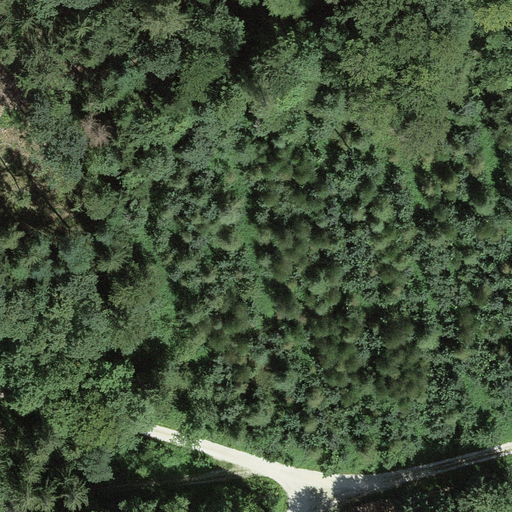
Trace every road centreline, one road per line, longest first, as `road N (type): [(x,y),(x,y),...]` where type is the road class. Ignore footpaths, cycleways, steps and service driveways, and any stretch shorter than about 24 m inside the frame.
road 1 (track): [(0,503),(263,466),(319,485),(359,482),(511,446)]
road 2 (track): [(263,466),(0,392)]
